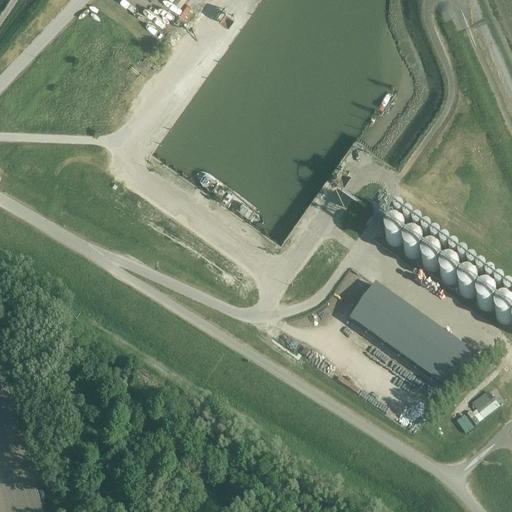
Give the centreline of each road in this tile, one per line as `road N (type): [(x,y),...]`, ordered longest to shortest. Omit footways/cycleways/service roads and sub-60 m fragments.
road 1 (unclassified): [(479,511),(409,454),(104,261)]
road 2 (unclassified): [(113,141),(287,275)]
road 3 (unclassified): [(397,186),(451,95),(429,21),(432,0)]
road 4 (unclassified): [(364,240),(511,349)]
road 5 (unclassified): [(113,141),(225,0)]
road 6 (unclassified): [(104,261),(261,314)]
road 7 (unclassified): [(397,186),(376,175),(346,190),(287,275)]
road 8 (unclassified): [(511,277),(394,195)]
road 9 (unclassified): [(261,314),(322,294),(364,240)]
road 10 (unclassified): [(104,261),(0,198)]
